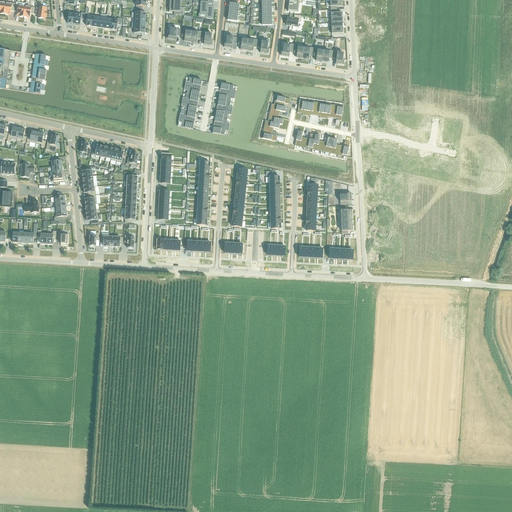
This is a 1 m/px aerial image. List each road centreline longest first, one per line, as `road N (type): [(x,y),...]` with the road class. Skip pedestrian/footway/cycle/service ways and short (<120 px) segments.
road 1 (unclassified): [(363,278),(511,286)]
road 2 (residential): [(356,136),(363,278)]
road 3 (residential): [(151,146),(146,266)]
